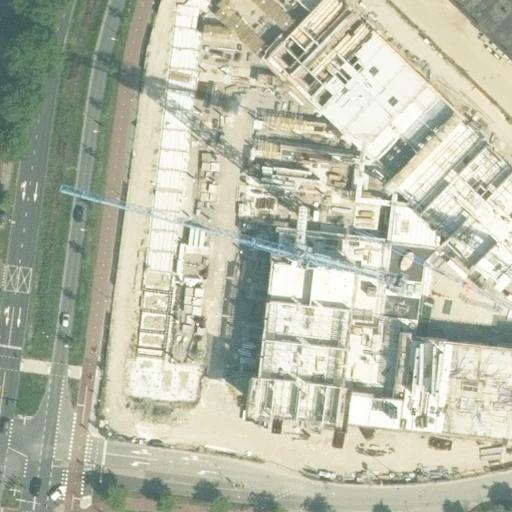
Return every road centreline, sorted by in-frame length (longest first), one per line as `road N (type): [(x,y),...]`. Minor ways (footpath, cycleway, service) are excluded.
road 1 (secondary): [(41,443),(116,0)]
road 2 (secondary): [(66,0),(44,80),(16,288)]
road 3 (unclassified): [(282,493),(240,472),(41,443)]
road 4 (unclassified): [(38,471),(238,496),(282,493)]
road 5 (unclassified): [(282,493),(407,500),(511,480)]
road 6 (residential): [(20,0),(0,138)]
road 7 (unclassified): [(417,0),(511,91)]
road 8 (secondary): [(16,288),(0,412)]
